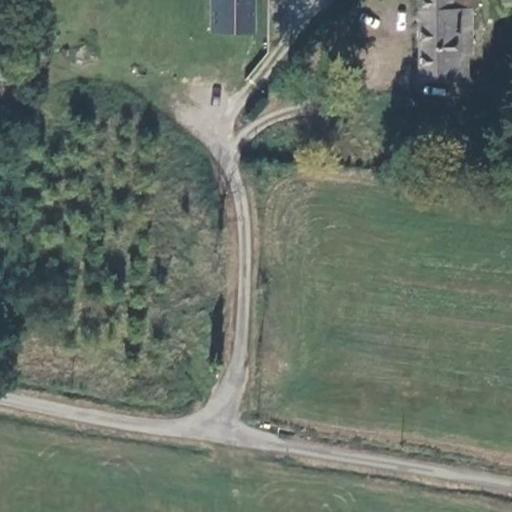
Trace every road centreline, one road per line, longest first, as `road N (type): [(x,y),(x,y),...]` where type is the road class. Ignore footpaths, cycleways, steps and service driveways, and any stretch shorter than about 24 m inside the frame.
road 1 (unclassified): [(0,401),(511,493)]
road 2 (unknown): [(244,442),(266,392),(271,332),(272,222),(262,166)]
